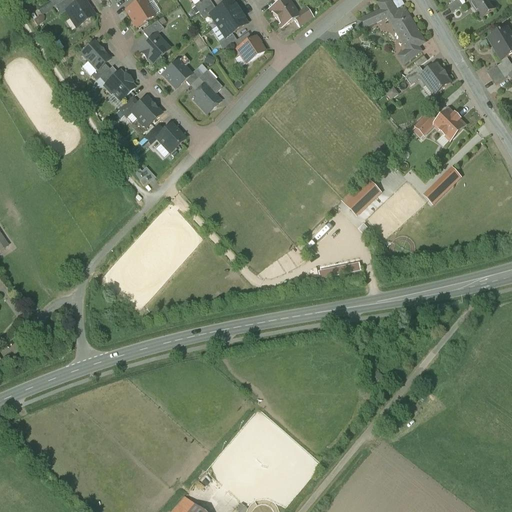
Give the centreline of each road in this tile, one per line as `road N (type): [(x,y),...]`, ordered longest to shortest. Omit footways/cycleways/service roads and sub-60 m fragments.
road 1 (tertiary): [(511,276),(195,335),(88,367)]
road 2 (residential): [(88,367),(77,310),(87,273),(205,145)]
road 3 (unclassified): [(302,511),(421,369)]
road 4 (residential): [(205,145),(125,56),(97,0)]
road 5 (residential): [(511,152),(420,0)]
